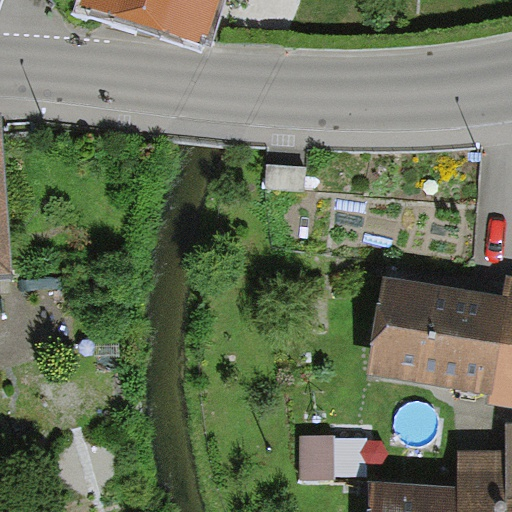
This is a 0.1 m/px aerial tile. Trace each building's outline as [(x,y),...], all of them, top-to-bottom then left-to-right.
[(84,0),(85,0),(199,38),(211,0),(84,0)] [(342,0),(284,0),(281,29),(339,35),(342,0)] [(2,119),(0,119),(0,264),(12,264),(2,119)] [(511,298),(379,279),(365,376),(511,396),(511,298)] [(511,511),(511,423),(511,438),(511,457),(467,458),(466,496),(369,491),(368,511),(511,511)]
